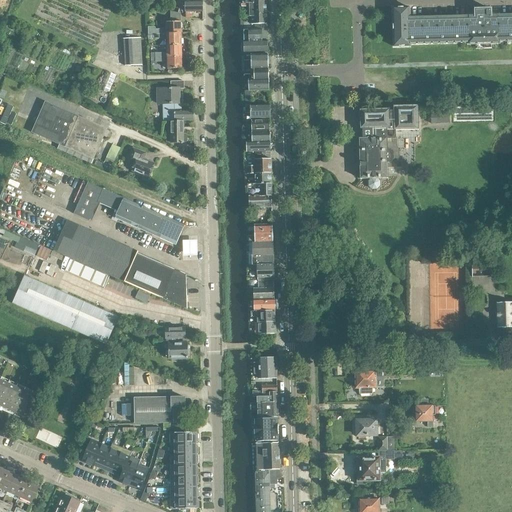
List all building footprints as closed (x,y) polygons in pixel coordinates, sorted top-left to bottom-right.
[(186,12),(203,12),(203,2),(185,2),(186,12)] [(249,4),(247,5),(247,10),(249,11),(249,16),(251,16),(251,24),(255,24),(256,29),(267,29),(267,23),(267,16),(267,12),(266,3),(249,4)] [(410,8),(393,8),(394,47),(410,47),(410,44),(469,43),(469,45),(477,44),(492,44),(500,44),(500,42),(511,41),(511,18),(499,18),(499,14),(491,14),(491,9),(483,10),(475,10),(475,15),(468,15),(468,19),(409,21),(409,18),(409,16),(410,15),(410,8)] [(170,22),(181,22),(181,14),(170,11),(170,22)] [(181,22),(170,22),(166,22),(167,30),(163,30),(157,31),(157,28),(156,27),(148,28),(148,35),(155,35),(181,34),(181,22)] [(256,29),(244,30),(245,41),(245,53),(268,52),(267,40),(267,29),(256,29)] [(182,45),(181,34),(155,35),(156,39),(161,39),(161,41),(167,41),(167,46),(182,45)] [(124,65),(141,64),(140,37),(123,38),(124,65)] [(156,58),(182,57),(182,45),(167,46),(167,53),(163,53),(163,54),(156,54),(156,58)] [(268,68),(268,54),(245,55),(244,55),(244,58),(245,58),(247,58),(247,60),(251,60),(251,69),(254,69),(268,68)] [(182,69),(182,57),(156,58),(156,62),(168,62),(168,70),(182,69)] [(254,69),(254,75),(254,80),(269,79),(268,68),(254,69)] [(108,94),(116,75),(106,71),(99,90),(108,94)] [(248,83),(248,91),(250,91),(269,90),(269,79),(254,80),(254,75),(245,75),(245,83),(248,83)] [(180,111),(180,104),(179,89),(184,89),(183,82),(170,82),(171,89),(158,89),(158,105),(166,104),(166,121),(163,121),(163,122),(171,121),(171,122),(174,121),(183,121),(193,121),(193,111),(180,111)] [(91,164),(106,130),(45,102),(31,133),(59,145),(57,149),(91,164)] [(251,118),(270,117),(269,105),(251,105),(251,118)] [(419,130),(418,106),(395,107),(396,111),(391,111),(390,109),(361,110),(361,129),(363,129),(364,139),(360,139),(360,159),(361,169),(361,183),(369,183),(369,186),(373,187),(376,187),(379,185),(380,183),(387,183),(387,167),(395,167),(400,162),(400,149),(395,145),(388,145),(387,138),(396,138),(396,130),(419,130)] [(432,124),(451,124),(451,114),(432,114),(432,124)] [(252,130),(270,129),(270,119),(252,120),(252,130)] [(172,143),(183,143),(183,121),(174,121),(171,122),(172,143)] [(252,141),(270,141),(270,131),(252,132),(252,141)] [(247,151),(271,151),(270,141),(252,141),(247,142),(246,142),(247,151)] [(115,162),(121,148),(112,144),(106,158),(115,162)] [(147,181),(154,165),(143,160),(146,154),(133,149),(128,161),(134,164),(131,171),(143,176),(142,179),(147,181)] [(248,174),(255,174),(271,174),(271,158),(255,159),(255,166),(248,166),(248,174)] [(255,184),(271,183),(271,174),(255,174),(255,184)] [(88,183),(74,214),(89,221),(97,203),(117,212),(114,219),(172,245),(178,231),(180,232),(182,226),(88,183)] [(247,194),(249,194),(272,194),(271,183),(255,184),(248,184),(247,184),(247,194)] [(256,207),(272,207),(272,194),(249,194),(249,207),(256,207)] [(67,221),(53,251),(124,283),(163,299),(187,310),(188,309),(187,309),(187,288),(186,276),(187,275),(175,270),(138,252),(67,221)] [(273,242),(273,224),(254,225),(255,235),(249,235),(249,242),(255,241),(255,243),(273,242)] [(5,231),(3,236),(16,242),(14,247),(34,256),(39,245),(5,231)] [(200,241),(184,241),(184,256),(200,256),(200,241)] [(250,267),(254,267),(274,266),(273,242),(255,243),(249,243),(250,267)] [(47,260),(51,251),(41,246),(37,256),(47,260)] [(70,260),(64,272),(64,273),(65,272),(65,273),(104,290),(104,291),(105,289),(105,288),(110,278),(110,277),(109,278),(70,260)] [(44,273),(49,263),(43,261),(39,271),(44,273)] [(490,262),(472,263),(472,277),(473,277),(491,277),(491,276),(491,274),(490,269),(490,262)] [(52,277),(56,267),(51,265),(47,275),(52,277)] [(274,279),(274,266),(254,267),(254,270),(257,270),(258,280),(274,279)] [(106,345),(118,317),(25,276),(13,303),(106,345)] [(253,297),(274,296),(274,282),(258,282),(258,285),(253,285),(254,288),(253,288),(253,297)] [(138,292),(136,298),(147,303),(150,297),(138,292)] [(254,311),(274,310),(275,310),(274,296),(253,297),(253,300),(254,311)] [(511,301),(498,302),(499,326),(511,326),(511,301)] [(274,322),(274,310),(254,311),(251,311),(251,317),(257,317),(257,322),(274,322)] [(258,334),(275,333),(274,322),(257,322),(258,334)] [(132,333),(141,330),(139,323),(130,326),(132,333)] [(176,344),(176,338),(186,338),(185,329),(165,329),(166,338),(172,338),(172,344),(168,344),(168,358),(188,358),(188,344),(176,344)] [(114,370),(118,361),(108,356),(104,365),(114,370)] [(277,378),(276,357),(259,357),(259,362),(254,362),(255,374),(260,374),(260,379),(277,378)] [(357,372),(356,373),(357,385),(357,386),(358,387),(360,387),(360,394),(373,393),(373,387),(375,387),(376,385),(376,379),(383,379),(383,377),(407,377),(406,365),(412,365),(412,364),(401,365),(383,365),(383,372),(382,372),(375,373),(374,371),(370,371),(370,369),(362,369),(362,371),(359,371),(357,371),(357,372)] [(0,405),(6,408),(15,386),(8,383),(0,400),(0,405)] [(259,389),(254,389),(254,396),(256,395),(256,396),(257,403),(258,403),(261,403),(278,402),(277,385),(262,385),(262,390),(259,390),(259,389)] [(14,412),(23,390),(15,386),(6,408),(14,412)] [(21,418),(32,393),(23,390),(14,412),(12,414),(21,418)] [(173,423),(184,422),(185,422),(185,397),(135,398),(135,423),(173,423)] [(258,403),(257,403),(257,417),(261,417),(278,417),(278,402),(261,403),(258,403)] [(432,427),(432,415),(436,415),(435,405),(413,406),(413,416),(416,415),(416,422),(427,422),(428,427),(432,427)] [(278,418),(257,419),(257,425),(257,430),(279,430),(279,428),(279,425),(278,425),(278,418)] [(371,421),(371,419),(363,419),(363,421),(358,421),(358,435),(377,435),(377,421),(371,421)] [(279,430),(257,430),(258,442),(278,441),(278,435),(279,435),(279,430)] [(175,433),(170,433),(170,445),(175,445),(175,444),(197,444),(197,440),(198,440),(198,434),(197,434),(197,433),(187,433),(175,433)] [(379,450),(387,450),(387,437),(379,437),(379,450)] [(91,440),(84,457),(89,459),(87,464),(93,466),(95,462),(102,445),(91,440)] [(272,443),(257,444),(258,470),(280,469),(279,442),(272,443)] [(111,449),(104,465),(114,469),(122,448),(112,444),(111,448),(111,449)] [(197,444),(175,444),(175,445),(175,454),(197,454),(198,454),(198,448),(197,448),(197,444)] [(102,445),(95,462),(104,465),(111,449),(111,448),(102,445)] [(122,448),(114,469),(123,473),(130,456),(131,456),(132,452),(122,448)] [(358,484),(367,484),(366,480),(381,480),(380,472),(387,472),(387,459),(395,459),(395,458),(403,458),(403,450),(395,450),(380,451),(380,458),(359,458),(359,460),(357,461),(357,464),(359,466),(359,472),(357,474),(357,477),(358,477),(358,484)] [(197,454),(175,454),(175,465),(197,465),(197,461),(198,461),(198,456),(197,456),(197,454)] [(123,473),(121,477),(125,479),(124,484),(130,486),(138,465),(139,465),(141,461),(131,456),(130,456),(123,473)] [(138,465),(130,486),(136,488),(138,484),(142,486),(149,469),(139,465),(138,465)] [(175,465),(170,465),(171,476),(197,476),(197,475),(198,475),(198,470),(197,470),(197,466),(197,465),(175,465)] [(257,473),(256,473),(257,511),(270,511),(270,509),(274,509),(276,507),(275,495),(274,493),(270,493),(270,487),(274,487),(273,484),(276,483),(276,478),(277,478),(280,478),(280,469),(258,470),(257,470),(257,473)] [(0,488),(7,492),(14,475),(3,470),(0,477),(0,488)] [(19,497),(27,480),(14,475),(7,492),(19,497)] [(197,476),(171,476),(171,487),(197,487),(197,483),(198,483),(198,477),(197,477),(197,476)] [(30,502),(37,485),(27,480),(19,497),(30,502)] [(197,487),(171,487),(171,498),(197,498),(197,497),(199,497),(198,491),(197,491),(197,487)] [(70,511),(75,511),(80,502),(64,495),(59,507),(70,511)] [(197,498),(171,498),(171,509),(176,509),(197,509),(197,508),(199,508),(199,502),(197,502),(197,498)] [(360,511),(379,511),(379,500),(378,499),(361,499),(360,501),(360,511)]
